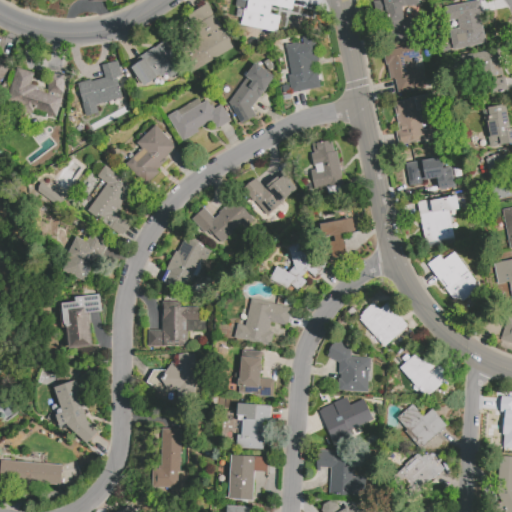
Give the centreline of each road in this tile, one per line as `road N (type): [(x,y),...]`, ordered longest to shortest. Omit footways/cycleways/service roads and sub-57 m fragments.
road 1 (residential): [(365,103),(266,131),(224,155),(173,209),(133,288),(124,441),(114,477),(98,504),(80,511)]
road 2 (residential): [(511,371),(476,357),(396,257),(340,0)]
road 3 (residential): [(396,257),(352,286),(309,334),(288,511)]
road 4 (residential): [(161,0),(95,34),(60,36),(0,11)]
road 5 (residential): [(476,357),(463,511)]
